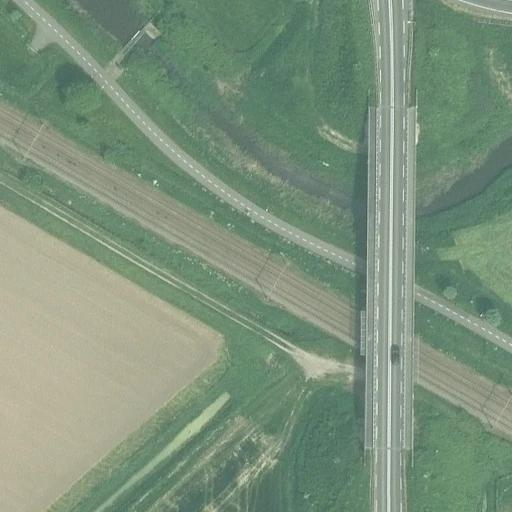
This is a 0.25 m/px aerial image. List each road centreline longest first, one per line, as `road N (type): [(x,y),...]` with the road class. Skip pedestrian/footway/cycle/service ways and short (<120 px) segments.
road 1 (unclassified): [(511,347),(249,210),(167,146),(21,0)]
road 2 (primary): [(388,511),(389,0)]
road 3 (track): [(0,185),(299,358),(365,373)]
